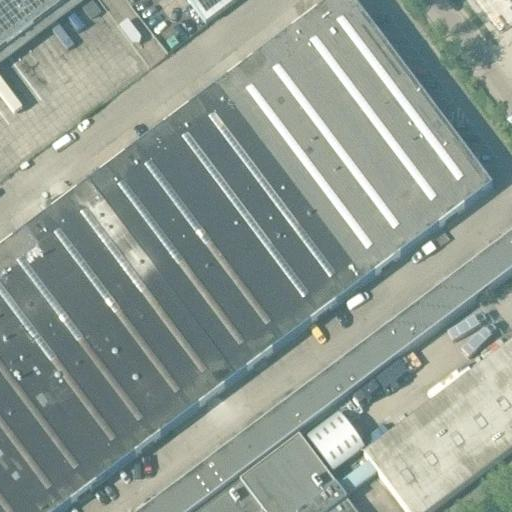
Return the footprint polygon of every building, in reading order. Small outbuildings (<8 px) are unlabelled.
[(0,0),(0,55),(74,0),(0,0)] [(184,0),(205,28),(241,0),(184,0)] [(355,144),(420,95),(348,0),(338,0),(280,44),(355,144)] [(291,192),(355,144),(280,44),(216,92),(291,192)] [(315,224),(291,192),(216,92),(152,140),(227,240),(251,272),(315,224)] [(428,240),(492,192),(420,95),(355,144),(428,240)] [(163,288),(227,240),(152,140),(88,188),(163,288)] [(364,288),(428,240),(355,144),(291,192),(315,224),(364,288)] [(99,336),(163,288),(88,188),(24,236),(99,336)] [(300,336),(364,288),(315,224),(251,272),(300,336)] [(0,337),(35,384),(99,336),(24,236),(0,254),(0,337)] [(300,336),(251,272),(227,240),(163,288),(236,384),(300,336)] [(496,288),(511,276),(511,253),(504,244),(478,264),(496,288)] [(470,308),(496,288),(478,264),(451,284),(470,308)] [(443,328),(470,308),(451,284),(425,304),(443,328)] [(172,433),(236,384),(163,288),(99,336),(172,433)] [(417,348),(443,328),(425,304),(398,324),(417,348)] [(390,368),(417,348),(398,324),(372,343),(390,368)] [(0,470),(31,511),(65,511),(108,481),(172,433),(99,336),(35,384),(0,410),(0,470)] [(0,410),(35,384),(0,337),(0,410)] [(363,388),(390,368),(372,343),(345,363),(363,388)] [(403,511),(434,511),(511,453),(511,349),(511,348),(363,459),(369,466),(336,490),(299,441),(203,511),(352,511),(344,501),(377,476),(403,511)] [(337,408),(363,388),(345,363),(318,383),(337,408)] [(310,428),(337,408),(318,383),(292,403),(310,428)] [(284,448),(310,428),(292,403),(265,423),(284,448)] [(346,429),(339,420),(337,417),(305,442),(331,476),(363,452),(346,429)] [(257,468),(284,448),(265,423),(239,443),(257,468)] [(230,488),(257,468),(239,443),(212,463),(230,488)] [(204,508),(230,488),(212,463),(185,483),(204,508)] [(0,511),(31,511),(0,470),(0,511)] [(165,511),(198,511),(204,508),(185,483),(159,503),(165,511)] [(165,511),(159,503),(147,511),(165,511)]
